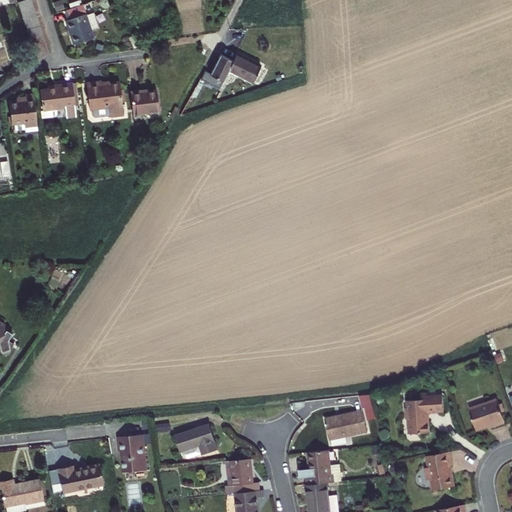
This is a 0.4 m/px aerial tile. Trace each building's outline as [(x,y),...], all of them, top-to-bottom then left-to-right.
[(81,3),(62,9),(66,19),(63,20),(67,33),(71,45),(92,38),(81,3)] [(15,8),(18,14),(30,10),(28,4),(15,8)] [(30,10),(18,14),(20,20),(32,16),(30,10)] [(32,16),(20,20),(22,27),(35,23),(32,16)] [(35,23),(22,27),(24,34),(37,29),(35,23)] [(37,29),(24,34),(26,40),(39,35),(37,29)] [(39,35),(26,40),(29,46),(41,42),(39,35)] [(41,42),(29,46),(31,52),(43,48),(41,42)] [(233,61),(223,55),(210,76),(222,82),(227,72),(250,86),(261,67),(237,54),(233,61)] [(108,117),(122,115),(118,84),(100,85),(100,81),(97,82),(84,83),(87,110),(89,110),(90,116),(92,118),(108,116),(108,117)] [(72,109),(73,109),(70,84),(55,86),(55,90),(46,91),(39,91),(42,113),(38,113),(39,121),(52,119),(54,117),(53,111),(63,110),(63,115),(73,114),(72,109)] [(131,114),(152,111),(149,90),(136,91),(136,87),(133,88),(128,88),(131,114)] [(27,132),(40,131),(39,121),(38,113),(36,94),(32,94),(27,95),(27,96),(22,96),(22,101),(11,102),(13,124),(15,123),(16,131),(27,130),(27,132)] [(373,411),(369,394),(359,395),(362,408),(363,408),(364,413),(373,411)] [(420,401),(406,403),(407,410),(403,410),(404,421),(407,421),(409,436),(429,435),(428,414),(443,413),(442,397),(427,399),(427,395),(420,396),(420,401)] [(473,430),(488,425),(489,428),(503,424),(494,399),(466,408),(473,430)] [(362,409),(325,418),(331,447),(348,443),(347,436),(367,432),(362,409)] [(203,429),(167,434),(171,457),(176,460),(207,455),(203,429)] [(144,477),(142,442),(117,443),(117,458),(120,458),(121,479),(144,477)] [(424,483),(428,482),(430,492),(453,487),(449,468),(452,467),(449,452),(423,458),(425,469),(422,469),(424,483)] [(326,453),(306,456),(308,473),(309,478),(305,478),(306,482),(307,489),(328,487),(340,485),(338,468),(329,469),(326,453)] [(248,463),(227,465),(231,491),(225,491),(226,499),(236,497),(257,495),(256,487),(251,488),(248,463)] [(73,472),(58,475),(58,476),(47,478),(52,500),(63,498),(63,499),(103,491),(99,472),(74,477),(73,472)] [(300,483),(306,482),(305,478),(309,478),(308,473),(299,474),(300,483)] [(12,480),(0,482),(0,485),(4,507),(7,507),(7,511),(19,511),(24,511),(24,510),(23,503),(41,500),(37,481),(13,484),(12,480)] [(307,489),(309,511),(331,511),(330,499),(328,487),(307,489)] [(257,495),(236,497),(238,511),(260,511),(259,504),(262,503),(261,494),(257,495)] [(330,499),(331,511),(339,511),(338,498),(330,499)] [(23,503),(24,510),(42,507),(41,500),(23,503)]
